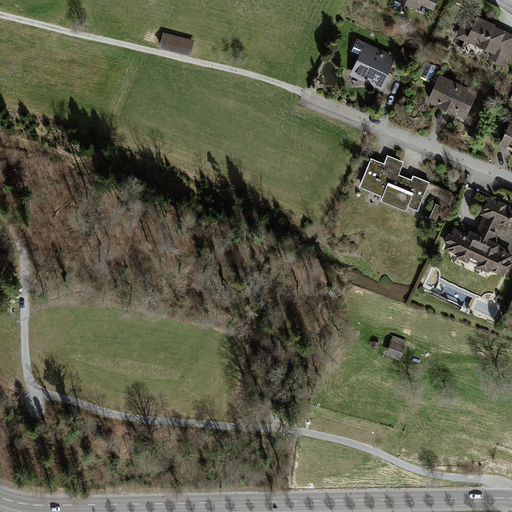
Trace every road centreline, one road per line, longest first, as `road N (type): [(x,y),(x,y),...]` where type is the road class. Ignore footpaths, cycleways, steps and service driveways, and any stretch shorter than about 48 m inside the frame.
road 1 (track): [(0,226),(25,263),(27,367),(39,392),(119,416),(296,430),(408,467),(485,479),(499,486),(503,511)]
road 2 (secondary): [(0,497),(34,505),(511,499)]
road 3 (track): [(0,13),(303,92)]
road 4 (residential): [(511,177),(303,92)]
